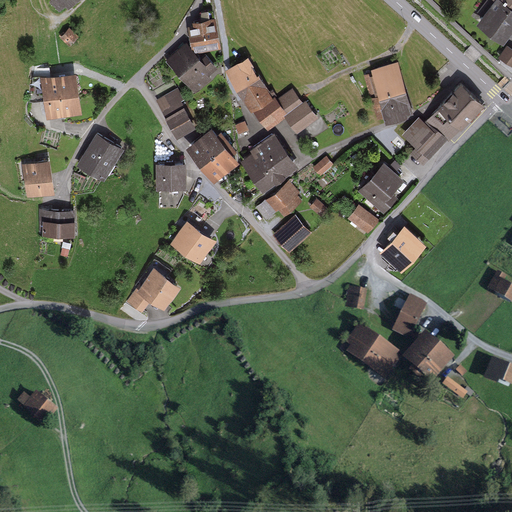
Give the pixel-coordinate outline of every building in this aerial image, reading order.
[(68,0),(50,0),(60,9),(68,0)] [(502,35),(511,22),(511,9),(499,0),(495,0),(493,3),(489,0),(487,0),(482,7),(487,11),(481,19),(502,35)] [(511,0),(499,0),(511,9),(511,0)] [(191,26),(194,48),(218,44),(212,9),(202,11),(201,20),(195,21),(195,25),(191,26)] [(69,42),(76,35),(69,28),(62,36),(69,42)] [(170,56),(197,88),(210,77),(209,77),(207,78),(203,74),(214,64),(205,54),(201,58),(198,54),(196,56),(185,43),(170,56)] [(511,62),(511,49),(507,46),(501,55),(511,62)] [(232,73),(245,97),(265,85),(258,74),(257,75),(250,65),(252,63),(248,56),(233,65),(236,71),(232,73)] [(366,75),(372,96),(403,88),(395,63),(375,68),(376,72),(366,75)] [(49,102),(50,111),(75,107),(71,77),(46,80),(45,75),(33,77),(30,101),(40,99),(40,103),(49,102)] [(419,116),(405,131),(418,145),(413,151),(423,161),(446,136),(448,138),(481,102),(461,83),(425,121),(419,116)] [(268,91),(265,85),(245,97),(251,108),(268,98),(270,102),(276,98),(272,89),(268,91)] [(409,109),(403,88),(372,96),(378,116),(385,114),(386,119),(406,114),(405,110),(409,109)] [(160,99),(164,107),(171,103),(178,99),(182,97),(177,89),(160,99)] [(292,89),(278,100),(280,103),(288,114),(303,104),(292,89)] [(278,100),(276,98),(270,102),(266,104),(270,110),(280,103),(278,100)] [(178,99),(171,103),(164,107),(179,132),(192,124),(183,107),(178,99)] [(305,102),(303,104),(288,114),(298,128),(315,115),(305,102)] [(275,117),(270,110),(266,104),(265,103),(256,109),(267,124),(275,117)] [(270,110),(275,117),(267,124),(269,127),(285,116),(288,114),(280,103),(270,110)] [(236,123),(239,132),(248,128),(244,120),(236,123)] [(192,146),(203,159),(227,140),(221,132),(217,136),(210,128),(194,141),(196,143),(192,146)] [(90,146),(93,148),(88,157),(83,154),(79,161),(83,164),(103,177),(121,147),(98,133),(90,146)] [(265,166),(274,160),(281,171),(293,163),(272,133),(253,146),(256,151),(256,152),(265,166)] [(233,148),(227,140),(203,159),(213,172),(217,170),(219,173),(236,160),(229,151),(233,148)] [(263,184),(281,171),(274,160),(265,166),(256,152),(246,159),(263,184)] [(325,156),(314,165),(321,173),(331,164),(325,156)] [(29,194),(51,190),(47,159),(25,163),(29,194)] [(159,206),(177,206),(183,193),(183,163),(159,163),(159,184),(159,206)] [(384,164),(363,187),(383,206),(393,195),(388,190),(399,178),(384,164)] [(270,195),(279,207),(280,206),(284,212),(299,201),(294,194),(298,192),(289,181),(270,195)] [(317,199),(311,205),(322,213),(326,208),(317,199)] [(266,200),(258,206),(267,217),(274,211),(266,200)] [(359,206),(351,216),(361,224),(369,213),(359,206)] [(42,209),(42,232),(72,233),(73,210),(42,209)] [(296,215),(275,234),(289,249),(309,230),(296,215)] [(199,257),(211,239),(187,223),(175,241),(199,257)] [(419,242),(403,228),(386,247),(390,251),(385,257),(395,267),(419,242)] [(129,300),(142,308),(151,294),(163,302),(176,284),(155,270),(142,288),(139,286),(129,300)] [(490,286),(511,299),(511,286),(502,281),(505,277),(498,273),(490,286)] [(349,287),(346,302),(362,305),(365,290),(349,287)] [(393,305),(405,311),(404,315),(399,312),(396,317),(401,320),(396,330),(409,337),(425,304),(421,301),(413,296),(410,302),(397,296),(393,305)] [(358,349),(354,354),(385,377),(400,356),(368,333),(368,334),(359,328),(349,342),(358,349)] [(406,357),(415,365),(421,370),(438,351),(423,338),(406,357)] [(438,351),(421,370),(415,365),(412,368),(425,380),(436,368),(440,371),(449,360),(438,351)] [(499,377),(511,383),(511,369),(493,361),(486,377),(497,381),(499,377)] [(457,370),(462,374),(466,370),(460,366),(457,370)] [(466,392),(470,396),(473,392),(468,387),(465,391),(448,379),(445,383),(463,397),(466,392)] [(55,408),(36,393),(26,404),(45,420),(55,408)]
